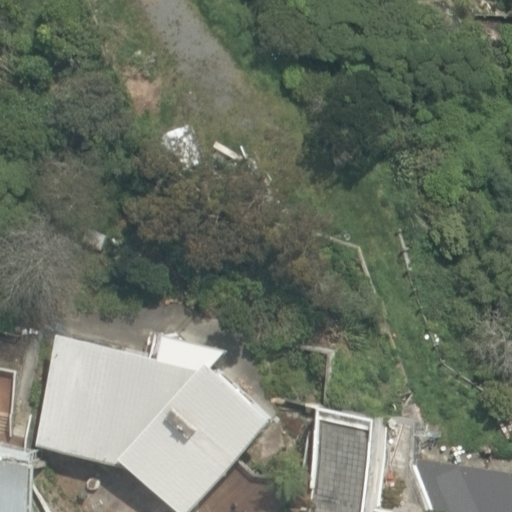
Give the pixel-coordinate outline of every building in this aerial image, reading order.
[(142,84),(156,96),(175,74),(161,62),(142,84)] [(192,124),(162,135),(186,169),(207,162),(192,124)] [(168,356),(66,331),(40,445),(138,468),(183,511),(195,511),(283,420),(224,365),(239,349),(174,333),(168,356)] [(329,406),(312,511),(376,511),(377,508),(392,416),(329,406)] [(434,511),(418,465),(419,457),(425,421),(392,416),(377,508),(402,511),(434,511)] [(0,511),(37,511),(45,461),(0,455),(0,511)] [(511,511),(511,470),(419,457),(418,465),(434,511),(511,511)]
